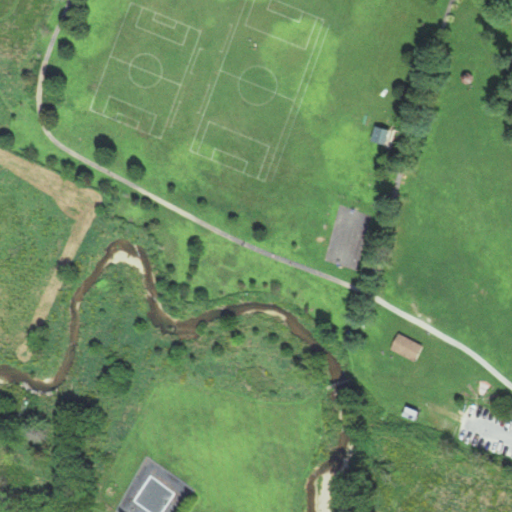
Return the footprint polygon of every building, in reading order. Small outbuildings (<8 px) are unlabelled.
[(460,75),(460,80),(463,82),(468,82),(470,79),(470,75),(467,72),(462,72),(460,75)] [(400,144),(404,129),(388,125),(384,141),(400,144)] [(373,127),(369,140),(382,144),(386,131),(373,127)] [(485,141),(484,131),(471,133),(472,143),(485,141)] [(398,334),(390,349),(413,360),(421,345),(398,334)] [(401,350),(425,362),(433,346),(409,334),(401,350)] [(406,407),(402,415),(415,420),(418,412),(406,407)]
